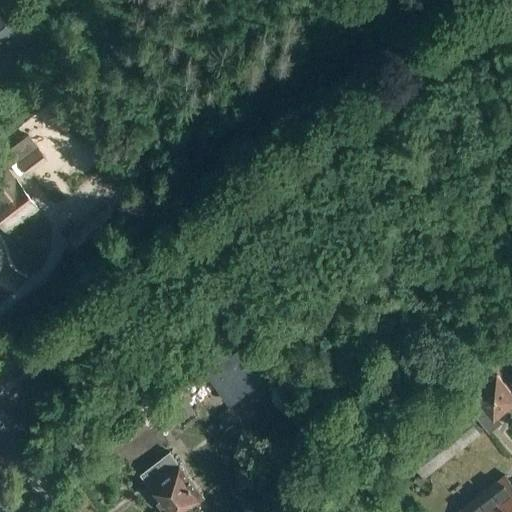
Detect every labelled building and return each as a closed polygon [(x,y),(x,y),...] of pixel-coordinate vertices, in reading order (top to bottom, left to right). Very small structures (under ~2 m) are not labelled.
[(0,40),(10,34),(12,32),(0,15),(0,40)] [(12,32),(10,34),(22,50),(40,37),(27,20),(12,32)] [(27,175),(48,160),(28,133),(7,148),(27,175)] [(0,221),(7,231),(37,208),(17,181),(15,182),(4,168),(0,171),(0,221)] [(79,229),(92,246),(122,223),(108,206),(79,229)] [(240,345),(214,364),(238,396),(264,376),(240,345)] [(464,400),(485,427),(511,405),(511,394),(496,375),(464,400)] [(253,428),(236,403),(217,416),(233,441),(253,428)] [(200,442),(218,429),(213,420),(194,434),(200,442)] [(269,448),(256,428),(235,441),(248,462),(269,448)] [(491,442),(499,451),(511,441),(503,431),(491,442)] [(168,511),(182,511),(203,496),(170,452),(142,473),(151,486),(149,487),(168,511)] [(511,511),(511,481),(507,474),(461,508),(463,511),(511,511)]
